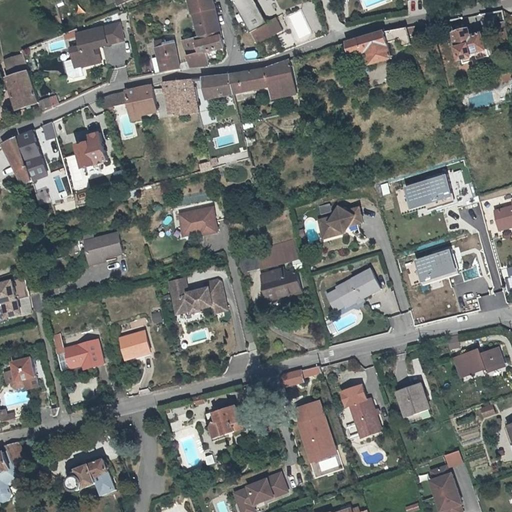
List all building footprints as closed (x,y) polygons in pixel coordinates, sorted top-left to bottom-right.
[(191,0),(195,14),(217,6),(214,0),(191,0)] [(234,0),(253,32),(264,26),(267,32),(271,30),(265,19),(254,0),(234,0)] [(223,31),(217,6),(195,14),(201,36),(221,31),(223,31)] [(97,47),(101,46),(127,40),(123,23),(77,34),(80,46),(71,48),(75,68),(101,62),(97,47)] [(502,43),(511,41),(506,23),(497,25),(502,43)] [(264,26),(253,32),(259,44),(275,36),(271,30),(267,32),(264,26)] [(385,32),(341,45),(346,61),(353,59),(352,57),(367,52),(372,65),(394,58),(390,43),(401,39),(403,47),(414,44),(409,27),(385,32)] [(470,29),(456,33),(460,48),(459,48),(462,60),(473,57),(473,54),(488,50),(483,34),(480,35),(479,30),(471,32),(470,29)] [(203,52),(208,50),(226,47),(221,31),(201,36),(197,37),(203,52)] [(211,62),(208,50),(203,52),(197,37),(183,41),(194,66),(212,64),(211,62)] [(157,42),(161,56),(164,70),(165,71),(165,72),(183,68),(176,43),(168,46),(166,40),(157,42)] [(245,53),(248,60),(264,58),(258,46),(245,53)] [(25,55),(8,60),(13,77),(30,71),(25,55)] [(164,70),(161,56),(154,57),(158,72),(164,70)] [(243,73),(232,74),(237,93),(272,85),(275,98),(283,97),(299,94),(291,60),(265,69),(254,71),(243,73)] [(20,109),(41,103),(30,71),(13,77),(9,78),(20,109)] [(237,93),(232,74),(206,77),(211,99),(237,93)] [(180,112),(201,110),(195,79),(166,82),(166,92),(170,92),(174,113),(180,112)] [(141,107),(159,103),(155,85),(112,95),(104,99),(107,109),(131,103),(135,121),(144,119),(143,114),(141,107)] [(46,110),(61,105),(58,96),(43,101),(46,110)] [(141,107),(143,114),(160,110),(159,103),(141,107)] [(201,110),(180,112),(186,139),(208,133),(203,110),(201,110)] [(35,131),(22,137),(29,159),(30,165),(30,166),(34,181),(51,176),(35,130),(35,131)] [(102,134),(92,137),(93,142),(79,146),(86,169),(110,162),(102,134)] [(28,166),(19,138),(5,145),(26,185),(34,181),(30,166),(28,166)] [(50,148),(53,161),(62,159),(58,146),(50,148)] [(205,173),(216,169),(214,163),(203,166),(205,173)] [(449,175),(407,188),(414,210),(430,205),(431,210),(440,207),(439,202),(456,197),(449,175)] [(83,201),(92,198),(90,192),(81,194),(83,201)] [(439,202),(440,207),(457,202),(456,197),(439,202)] [(322,216),(333,213),(330,204),(320,207),(322,216)] [(331,223),(321,225),(325,238),(343,233),(347,227),(349,229),(351,226),(364,222),(360,207),(347,211),(340,206),(334,217),(331,223)] [(213,208),(180,216),(184,232),(201,228),(202,233),(203,236),(219,232),(213,208)] [(511,208),(498,212),(501,227),(508,225),(510,230),(511,229),(511,208)] [(277,219),(287,217),(286,210),(276,213),(277,219)] [(320,221),(321,225),(331,223),(334,217),(320,221)] [(201,228),(184,232),(185,237),(202,233),(201,228)] [(106,256),(107,259),(125,254),(119,233),(86,242),(91,261),(106,256)] [(259,254),(262,267),(299,257),(295,239),(257,249),(259,254)] [(454,248),(418,258),(424,281),(461,271),(454,248)] [(262,267),(259,254),(244,258),(247,270),(262,267)] [(108,262),(107,259),(106,256),(91,261),(93,267),(108,262)] [(247,270),(244,258),(237,259),(240,272),(247,270)] [(296,270),(306,267),(303,258),(293,260),(296,270)] [(299,273),(288,276),(287,269),(263,275),(271,302),(304,294),(299,273)] [(372,269),(338,287),(347,305),(349,307),(360,301),(369,297),(382,289),(372,269)] [(13,281),(0,284),(0,309),(2,309),(5,320),(22,316),(13,281)] [(186,281),(171,284),(178,311),(184,314),(193,312),(194,315),(204,312),(203,310),(215,307),(217,314),(230,311),(223,283),(219,281),(206,284),(207,290),(189,294),(186,281)] [(347,305),(339,290),(329,295),(337,310),(347,305)] [(128,359),(152,352),(146,330),(122,337),(128,359)] [(61,333),(53,335),(59,354),(66,352),(61,333)] [(98,340),(67,348),(72,365),(84,362),(86,367),(104,362),(98,340)] [(501,351),(483,357),(481,352),(458,360),(465,378),(487,370),(489,375),(508,368),(501,351)] [(41,387),(32,355),(12,360),(14,369),(4,372),(7,384),(11,382),(12,387),(17,390),(26,387),(27,390),(41,387)] [(286,375),(281,385),(282,389),(306,383),(303,371),(286,375)] [(362,438),(383,431),(372,399),(369,400),(364,386),(343,393),(348,407),(351,406),(357,421),(362,438)] [(410,419),(433,411),(425,386),(402,394),(410,419)] [(40,411),(54,408),(50,394),(36,397),(40,411)] [(208,402),(206,396),(193,399),(195,406),(208,402)] [(215,409),(219,421),(214,423),(211,429),(214,439),(237,432),(246,429),(243,421),(238,406),(237,406),(236,403),(215,409)] [(298,410),(302,423),(325,415),(321,403),(298,410)] [(486,419),(498,413),(494,403),(482,409),(486,419)] [(8,409),(1,410),(3,421),(18,418),(17,412),(9,414),(8,409)] [(435,417),(433,411),(410,419),(412,425),(435,417)] [(325,415),(302,423),(313,455),(336,447),(325,415)] [(362,438),(357,421),(353,422),(359,439),(362,438)] [(20,442),(8,445),(17,467),(29,462),(20,442)] [(0,501),(6,504),(12,501),(15,494),(11,486),(23,480),(19,471),(17,467),(10,450),(4,453),(0,454),(0,501)] [(70,485),(71,488),(73,490),(76,491),(79,491),(81,490),(83,488),(85,486),(86,488),(98,483),(96,477),(110,472),(106,459),(80,469),(78,465),(72,468),(70,470),(69,472),(69,474),(70,476),(72,478),(71,480),(70,483),(70,485)] [(447,467),(432,473),(435,481),(431,482),(441,511),(443,511),(445,511),(462,511),(461,506),(463,505),(452,475),(450,476),(447,467)] [(24,469),(19,471),(23,480),(28,478),(24,469)] [(257,505),(290,493),(283,474),(269,479),(269,480),(250,487),(250,488),(236,493),(243,511),(257,506),(257,505)] [(407,511),(415,511),(422,510),(420,503),(406,507),(407,511)]
